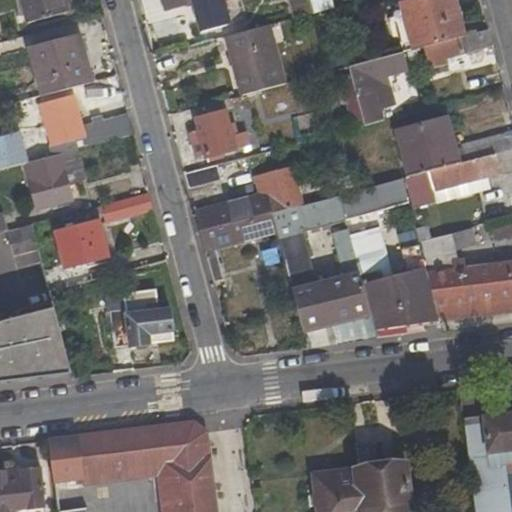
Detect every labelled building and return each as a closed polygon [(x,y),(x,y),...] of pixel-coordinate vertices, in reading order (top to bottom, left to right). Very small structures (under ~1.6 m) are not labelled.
[(18,0),(26,24),(70,12),(66,0),(18,0)] [(231,25),(224,0),(160,0),(163,12),(194,4),(201,32),(231,25)] [(294,0),(299,17),(313,14),(309,0),(294,0)] [(395,5),(392,11),(403,53),(424,47),(464,36),(455,0),(408,0),(403,1),(395,5)] [(288,84),(273,25),(225,39),(240,97),(288,84)] [(449,65),(447,60),(492,47),(488,31),(464,36),(424,47),(429,70),(449,65)] [(29,51),(42,96),(91,83),(79,38),(29,51)] [(361,121),(363,126),(384,120),(381,110),(388,108),(387,101),(393,98),(387,77),(408,71),(403,53),(348,67),(350,74),(361,121)] [(339,77),(351,124),(361,121),(350,74),(339,77)] [(86,138),(88,147),(133,135),(128,118),(84,130),(76,97),(41,106),(52,147),(86,138)] [(388,108),(395,106),(393,98),(387,101),(388,108)] [(190,135),(196,161),(251,146),(247,132),(234,135),(228,109),(195,118),(198,132),(190,135)] [(461,163),(449,115),(438,118),(450,166),(461,163)] [(438,118),(395,129),(406,177),(438,169),(450,166),(438,118)] [(511,129),(462,144),(466,161),(499,153),(511,149),(511,129)] [(21,135),(0,140),(0,170),(25,164),(30,163),(21,135)] [(503,171),(511,168),(511,149),(499,153),(503,171)] [(78,150),(30,163),(25,164),(36,209),(73,199),(70,185),(82,181),(84,174),(78,150)] [(499,153),(466,161),(461,163),(466,181),(503,171),(499,153)] [(438,169),(442,188),(466,181),(461,163),(450,166),(438,169)] [(218,165),(185,174),(189,190),(222,181),(218,165)] [(258,194),(194,211),(200,233),(272,214),(305,205),(294,167),(259,176),(263,193),(258,194)] [(259,176),(253,178),(258,194),(263,193),(259,176)] [(403,178),(359,190),(339,196),(345,221),(377,212),(409,203),(403,178)] [(101,206),(105,224),(153,211),(148,194),(101,206)] [(345,221),(339,196),(305,205),(272,214),(277,232),(304,331),(371,313),(348,230),(332,234),(343,275),(316,281),(304,232),(345,221)] [(371,313),(375,330),(438,322),(420,246),(402,250),(407,271),(393,275),(377,212),(345,221),(348,230),(371,313)] [(216,249),(277,232),(272,214),(200,233),(213,282),(224,279),(216,249)] [(64,270),(110,257),(101,221),(54,233),(64,270)] [(511,312),(511,259),(460,268),(456,251),(485,243),(481,226),(419,242),(420,246),(438,322),(511,312)] [(157,273),(162,295),(174,292),(169,270),(157,273)] [(169,308),(153,310),(154,305),(110,311),(115,349),(173,341),(169,308)] [(0,381),(71,371),(53,307),(1,322),(0,321),(0,381)] [(511,463),(511,413),(463,419),(474,511),(508,511),(503,472),(502,465),(511,463)] [(215,511),(205,432),(196,424),(48,443),(53,482),(81,478),(158,469),(158,475),(162,511),(215,511)] [(414,511),(409,464),(312,476),(316,511),(414,511)] [(44,506),(39,469),(0,473),(0,511),(13,511),(13,510),(44,506)] [(81,478),(82,484),(158,475),(158,469),(81,478)] [(511,511),(511,471),(503,472),(508,511),(511,511)]
